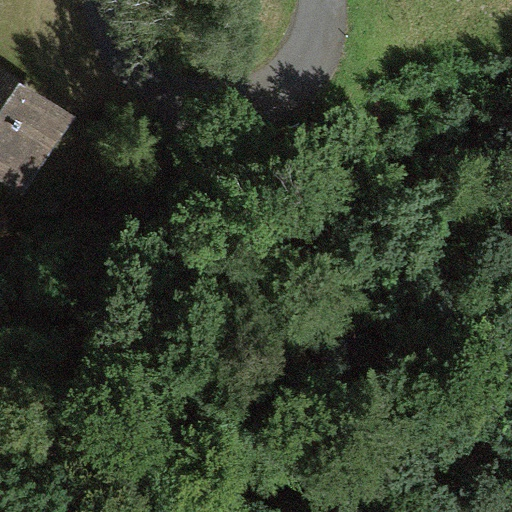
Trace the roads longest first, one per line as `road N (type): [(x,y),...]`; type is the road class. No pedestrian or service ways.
road 1 (residential): [(219,99),(204,159),(175,191),(0,263)]
road 2 (unclassified): [(102,0),(138,69),(158,83),(219,99)]
road 3 (unclassified): [(219,99),(256,93),(302,63),(321,0)]
